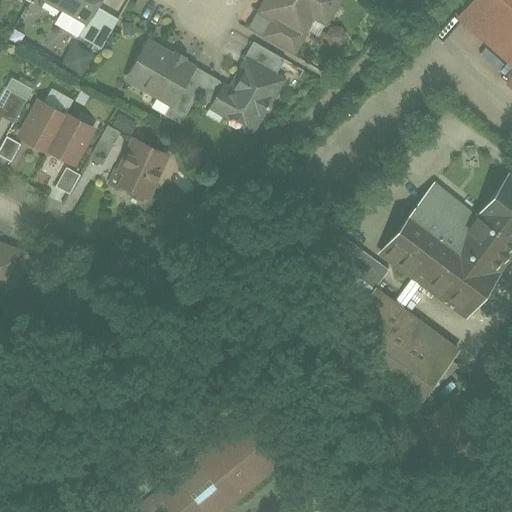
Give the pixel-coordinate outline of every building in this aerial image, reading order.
[(45,0),(89,24),(102,0),(45,0)] [(338,0),(266,0),(262,9),(319,38),(338,0)] [(511,0),(472,0),(458,17),(511,65),(511,73),(504,84),(511,90),(511,0)] [(73,42),(60,66),(81,78),(95,54),(73,42)] [(149,42),(126,83),(174,109),(197,67),(149,42)] [(283,79),(246,60),(230,90),(237,93),(225,115),(255,131),(283,79)] [(36,96),(16,136),(43,150),(63,110),(36,96)] [(63,110),(43,150),(71,164),(91,124),(63,110)] [(0,149),(0,153),(10,160),(19,145),(7,138),(0,149)] [(133,138),(112,183),(139,195),(160,150),(133,138)] [(56,186),(69,193),(78,174),(65,167),(56,186)] [(464,325),(511,261),(511,177),(509,175),(478,218),(431,183),(375,259),(464,325)] [(27,251),(0,241),(0,286),(13,291),(27,251)] [(424,399),(458,352),(345,270),(310,317),(424,399)] [(431,464),(472,434),(448,401),(407,432),(431,464)] [(242,432),(140,511),(233,511),(278,477),(242,432)]
